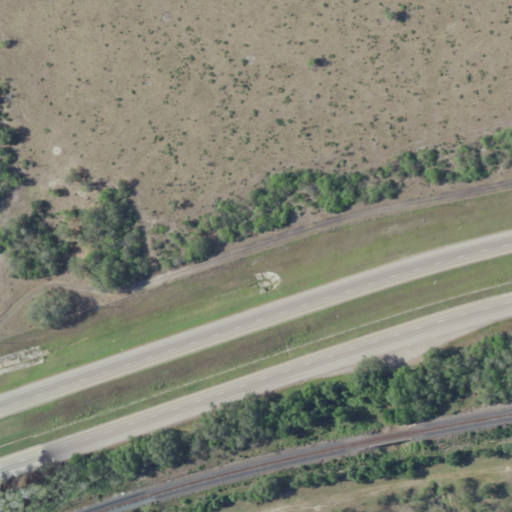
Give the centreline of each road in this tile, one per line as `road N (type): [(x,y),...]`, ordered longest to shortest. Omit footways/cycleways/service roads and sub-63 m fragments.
road 1 (trunk): [(0,477),(249,385),(511,316)]
road 2 (trunk): [(511,250),(0,410)]
